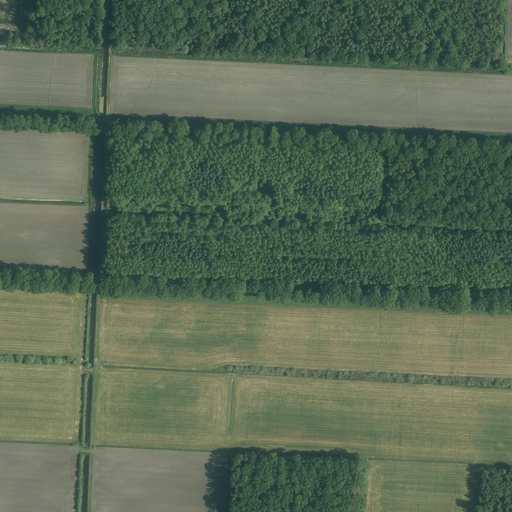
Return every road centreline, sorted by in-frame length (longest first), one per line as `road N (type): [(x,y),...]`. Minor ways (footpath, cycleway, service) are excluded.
road 1 (track): [(0,276),(511,298)]
road 2 (track): [(106,129),(88,511)]
road 3 (track): [(105,120),(112,0)]
